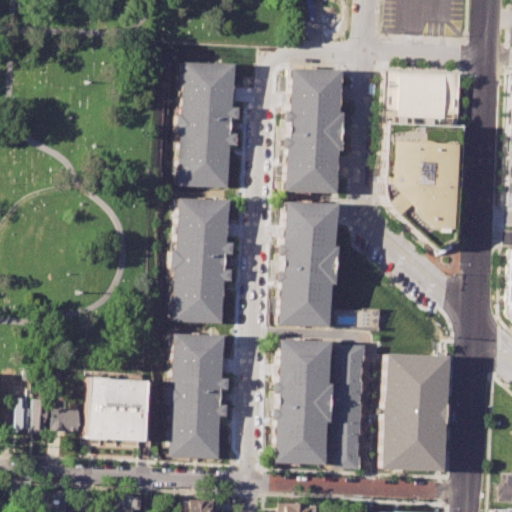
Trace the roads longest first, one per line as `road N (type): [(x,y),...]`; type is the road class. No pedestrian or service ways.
road 1 (residential): [(0,467),(466,491)]
road 2 (residential): [(274,59),(263,76),(246,511)]
road 3 (secondary): [(484,57),(465,511)]
road 4 (residential): [(356,52),(354,210),(511,363)]
road 5 (residential): [(356,52),(484,57)]
